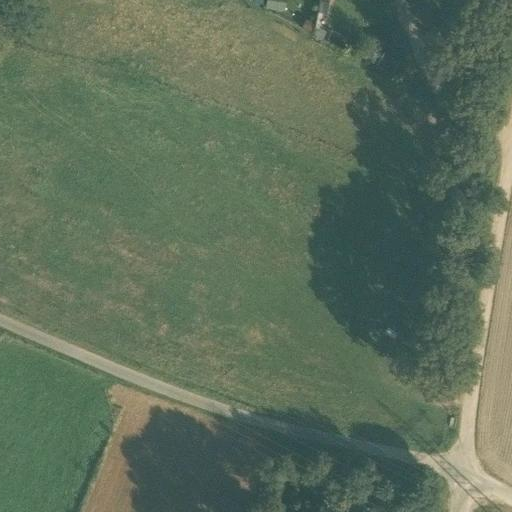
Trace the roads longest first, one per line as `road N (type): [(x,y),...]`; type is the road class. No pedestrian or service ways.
road 1 (track): [(0,320),(292,435),(460,472)]
road 2 (track): [(511,112),(485,240),(460,472)]
road 3 (residential): [(399,0),(432,90),(508,128)]
